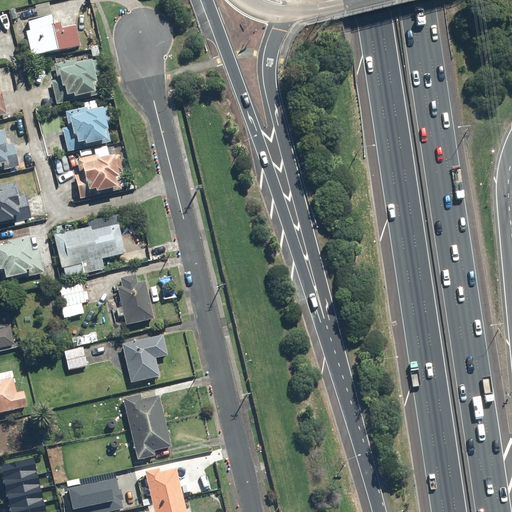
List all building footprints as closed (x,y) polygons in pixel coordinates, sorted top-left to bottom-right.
[(56,24),(54,15),(31,20),(33,31),(28,32),(33,57),(82,46),(78,26),(66,28),(64,22),(56,24)] [(6,17),(0,18),(0,34),(10,33),(6,17)] [(53,81),(58,105),(101,95),(98,82),(103,81),(98,60),(83,63),(82,58),(55,64),(59,80),(53,81)] [(0,116),(9,115),(3,90),(0,90),(0,116)] [(64,128),(70,154),(112,144),(109,131),(113,130),(111,122),(113,122),(109,107),(98,110),(96,101),(85,104),(86,108),(66,113),(70,127),(64,128)] [(0,172),(22,167),(16,143),(10,145),(6,129),(0,130),(0,172)] [(77,176),(82,199),(124,190),(122,182),(127,181),(121,155),(111,157),(111,155),(101,157),(101,154),(78,159),(82,175),(77,176)] [(0,223),(15,220),(16,226),(27,224),(25,218),(34,216),(29,196),(21,197),(18,182),(0,186),(0,223)] [(68,268),(70,279),(107,271),(105,260),(127,254),(121,225),(99,230),(98,227),(57,237),(64,269),(68,268)] [(28,275),(28,277),(46,273),(40,250),(36,250),(33,237),(24,239),(25,242),(0,248),(0,256),(4,272),(7,271),(9,279),(28,275)] [(123,286),(118,287),(127,326),(157,319),(148,281),(141,283),(140,275),(122,279),(123,286)] [(88,302),(83,281),(59,286),(64,308),(88,302)] [(0,349),(17,346),(13,326),(0,328),(0,349)] [(166,335),(124,344),(133,384),(162,377),(158,359),(170,356),(166,335)] [(66,352),(71,371),(90,367),(85,347),(66,352)] [(0,414),(30,408),(26,392),(19,393),(14,371),(0,374),(0,414)] [(144,399),(143,395),(124,399),(138,461),(158,457),(157,450),(173,447),(161,395),(144,399)] [(55,511),(43,462),(4,471),(13,511),(55,511)] [(162,471),(161,466),(146,470),(155,511),(188,511),(183,491),(193,489),(189,473),(181,475),(180,467),(162,471)] [(67,489),(72,511),(100,511),(123,507),(117,478),(67,489)]
